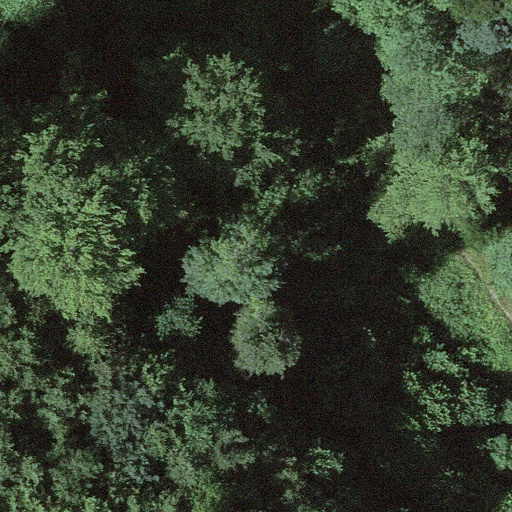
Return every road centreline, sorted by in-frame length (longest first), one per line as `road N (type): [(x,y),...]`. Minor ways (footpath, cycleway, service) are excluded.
road 1 (track): [(301,0),(347,58),(511,324)]
road 2 (track): [(440,0),(511,136)]
